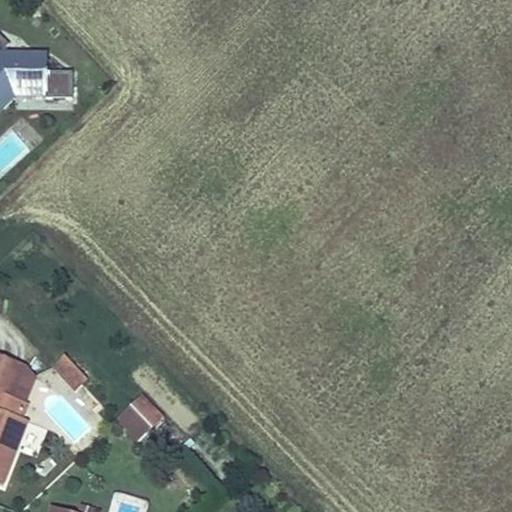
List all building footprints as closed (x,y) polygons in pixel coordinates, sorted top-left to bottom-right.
[(0,37),(0,102),(12,92),(45,92),(45,101),(72,102),(72,75),(47,74),(48,57),(10,56),(5,51),(9,47),(0,37)] [(45,101),(45,92),(12,92),(0,102),(0,113),(11,103),(45,101)] [(66,355),(52,366),(72,392),(86,382),(66,355)] [(28,405),(27,404),(14,399),(18,390),(26,369),(0,358),(0,485),(3,486),(28,422),(22,420),(28,405)] [(31,395),(18,390),(14,399),(27,404),(31,395)] [(132,407),(150,425),(160,415),(143,397),(132,407)]
